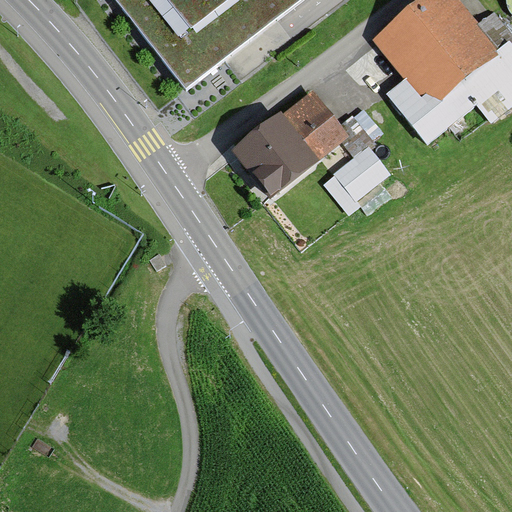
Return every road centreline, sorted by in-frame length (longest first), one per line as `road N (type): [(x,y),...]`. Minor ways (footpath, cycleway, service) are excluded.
road 1 (secondary): [(170,179),(394,511)]
road 2 (unclassified): [(403,0),(170,179)]
road 3 (secondary): [(28,0),(116,101),(170,179)]
